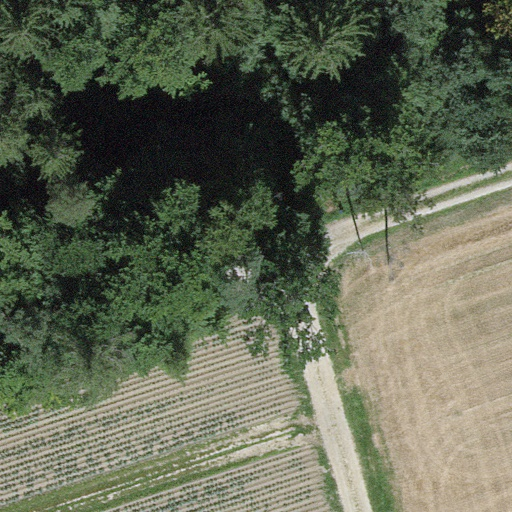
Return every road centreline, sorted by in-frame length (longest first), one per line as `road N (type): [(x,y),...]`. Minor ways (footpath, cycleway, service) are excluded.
road 1 (track): [(0,349),(511,183)]
road 2 (track): [(357,511),(283,257)]
